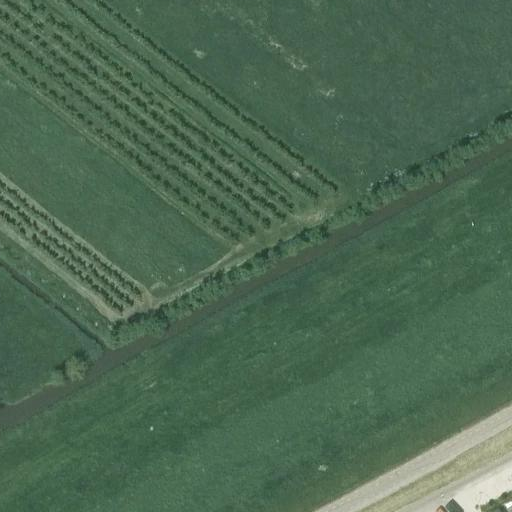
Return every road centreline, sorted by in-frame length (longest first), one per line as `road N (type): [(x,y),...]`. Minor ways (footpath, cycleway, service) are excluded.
road 1 (track): [(0,461),(511,162)]
road 2 (unclassified): [(346,511),(511,419)]
